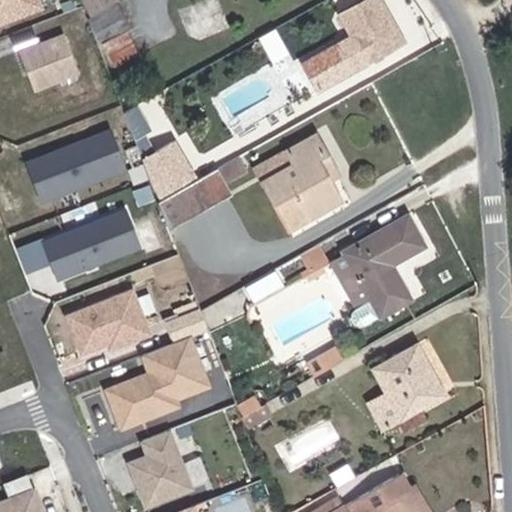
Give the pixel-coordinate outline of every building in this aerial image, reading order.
[(44,0),(0,0),(0,21),(46,3),(44,0)] [(75,0),(72,2),(79,12),(99,0),(75,0)] [(106,22),(112,19),(101,0),(99,0),(79,12),(89,31),(106,22)] [(342,53),(354,73),(356,75),(391,54),(364,6),(327,27),(342,53)] [(114,38),(106,22),(89,31),(83,35),(109,85),(130,75),(111,41),(114,38)] [(36,24),(15,32),(22,51),(43,42),(36,24)] [(263,34),(274,59),(289,52),(278,27),(263,34)] [(43,42),(22,51),(38,91),(84,73),(67,33),(43,42)] [(338,83),(354,73),(342,53),(327,62),(338,83)] [(141,103),(125,110),(137,136),(153,129),(141,103)] [(34,161),(51,202),(132,169),(115,129),(34,161)] [(286,174),(257,191),(285,243),(336,216),(326,198),(333,192),(310,147),(281,163),(286,174)] [(281,163),(251,178),(257,191),(286,174),(281,163)] [(154,215),(182,198),(173,181),(146,195),(147,202),(154,215)] [(182,198),(154,215),(164,239),(220,206),(209,184),(182,198)] [(133,208),(50,241),(66,282),(149,249),(133,208)] [(424,265),(408,235),(345,270),(369,317),(354,325),(351,329),(350,335),(353,340),(358,343),(363,341),(408,316),(392,283),(424,265)] [(354,325),(369,317),(345,270),(329,279),(354,325)] [(140,288),(73,315),(89,356),(119,344),(122,349),(159,334),(140,288)] [(256,307),(245,288),(203,311),(212,332),(256,307)] [(187,338),(207,330),(199,310),(165,324),(173,344),(187,338)] [(173,344),(142,356),(150,376),(105,394),(118,426),(125,424),(128,431),(179,410),(175,402),(208,389),(187,338),(173,344)] [(334,365),(303,382),(310,395),(341,378),(334,365)] [(421,366),(374,392),(386,417),(371,425),(384,449),(401,439),(410,453),(432,440),(426,429),(448,416),(421,366)] [(262,422),(240,434),(247,450),(269,438),(262,422)] [(125,424),(118,426),(121,433),(128,431),(125,424)] [(181,431),(153,442),(160,458),(140,467),(158,511),(206,492),(181,431)] [(42,495),(35,478),(11,488),(18,505),(42,495)] [(18,505),(0,511),(48,511),(42,495),(18,505)] [(420,511),(419,509),(414,511),(413,511),(402,495),(376,511),(420,511)]
